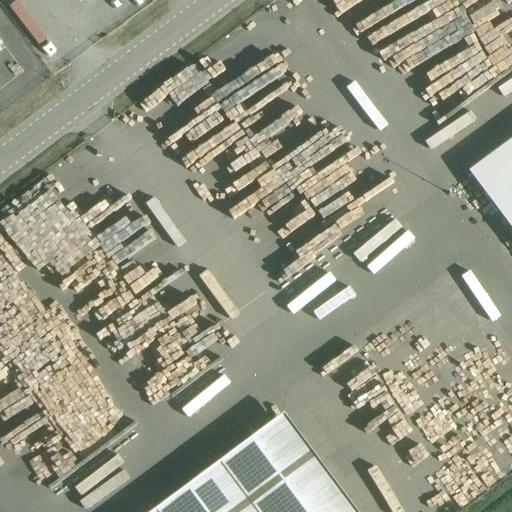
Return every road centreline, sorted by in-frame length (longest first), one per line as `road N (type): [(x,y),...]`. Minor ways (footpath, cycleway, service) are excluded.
road 1 (unknown): [(81,98),(194,218),(294,343)]
road 2 (unknown): [(88,511),(199,431),(294,343)]
road 3 (unclassified): [(0,159),(212,0)]
road 4 (unknown): [(294,343),(323,404),(394,511)]
road 5 (unknown): [(294,343),(366,276),(420,205)]
road 6 (unknown): [(420,205),(449,161),(511,109)]
